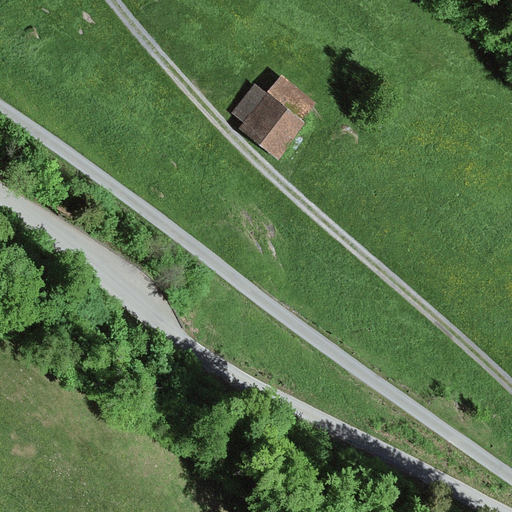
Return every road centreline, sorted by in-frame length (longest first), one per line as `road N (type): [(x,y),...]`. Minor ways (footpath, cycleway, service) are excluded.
road 1 (unclassified): [(0,113),(511,479)]
road 2 (tertiary): [(496,511),(226,370),(154,321),(114,275),(0,194)]
road 3 (track): [(114,0),(215,122),(511,388)]
